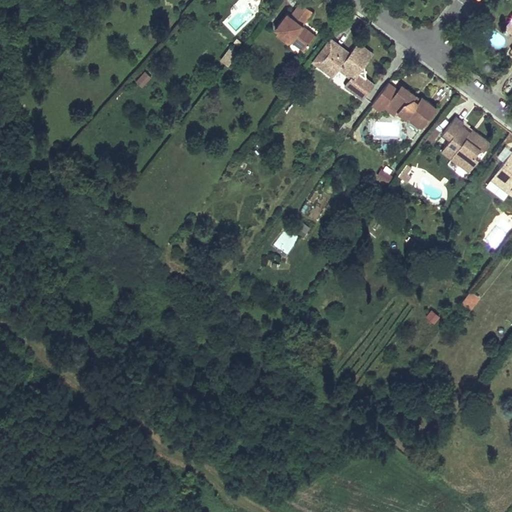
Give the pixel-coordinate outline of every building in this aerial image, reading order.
[(287,12),(275,28),(279,31),(291,40),(304,50),(314,38),(300,28),(302,25),(313,11),(301,2),(291,15),(287,12)] [(302,25),(300,28),(314,38),(316,36),(302,25)] [(288,43),(291,40),(279,31),(276,34),(288,43)] [(330,38),(312,61),(318,65),(336,42),(330,38)] [(365,51),(365,47),(358,42),(350,53),(347,56),(341,51),(344,48),(336,42),(318,65),(323,69),(337,67),(339,68),(351,77),(345,85),(363,99),(374,84),(366,77),(365,71),(364,65),(372,55),(365,51)] [(221,60),(228,65),(238,53),(231,47),(221,60)] [(373,53),(365,47),(365,51),(372,55),(373,53)] [(337,67),(323,69),(333,76),(339,68),(337,67)] [(142,88),(151,77),(143,71),(134,82),(142,88)] [(416,95),(407,88),(403,93),(398,89),(388,82),(372,104),(382,111),(385,107),(390,101),(399,108),(397,111),(406,117),(405,119),(408,122),(411,118),(422,127),(437,108),(421,96),(420,98),(418,101),(414,98),(416,95)] [(398,89),(403,93),(407,88),(401,84),(398,89)] [(397,111),(399,108),(390,101),(385,107),(395,114),(397,111)] [(475,135),(470,131),(462,125),(464,122),(456,116),(443,133),(450,139),(441,151),(451,158),(453,155),(471,168),(479,158),(475,155),(480,148),(484,151),(491,142),(477,132),(475,135)] [(433,140),(442,128),(437,125),(428,137),(433,140)] [(511,151),(495,174),(503,181),(500,184),(510,191),(511,189),(511,190),(511,151)] [(471,168),(453,155),(451,158),(468,171),(471,168)] [(411,167),(406,164),(398,175),(407,182),(411,176),(407,173),(411,167)] [(384,166),(377,175),(387,183),(394,174),(384,166)] [(503,181),(495,174),(492,178),(500,184),(503,181)] [(306,234),(310,227),(300,221),(296,227),(306,234)] [(289,254),(298,234),(283,227),(274,247),(289,254)] [(479,296),(471,290),(462,302),(470,308),(479,296)] [(434,324),(439,315),(429,309),(424,318),(434,324)]
